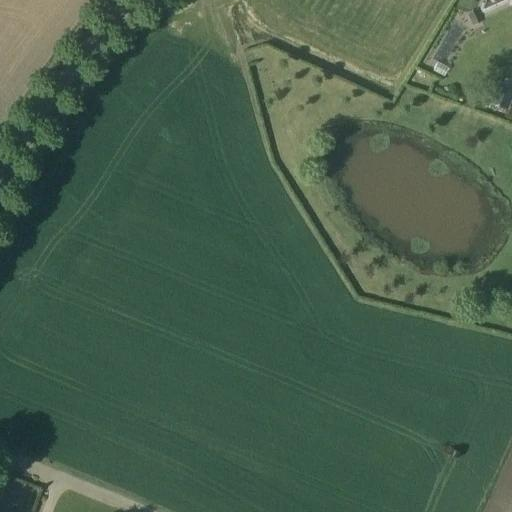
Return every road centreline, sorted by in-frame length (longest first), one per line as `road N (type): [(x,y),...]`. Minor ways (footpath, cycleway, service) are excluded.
road 1 (unclassified): [(0,188),(101,34),(137,0)]
road 2 (unclassified): [(0,456),(136,511)]
